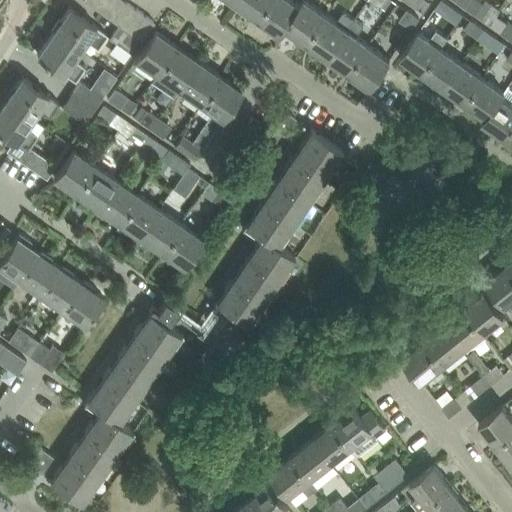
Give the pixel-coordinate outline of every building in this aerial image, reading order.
[(103,12),(110,0),(96,0),(93,6),(103,12)] [(112,19),(125,0),(124,0),(110,0),(103,12),(112,19)] [(125,0),(112,19),(118,23),(122,26),(135,7),(125,0)] [(239,0),(238,2),(259,17),(271,0),(239,0)] [(281,33),(286,27),(301,5),(300,4),(294,0),(271,0),(259,17),(281,33)] [(306,41),(326,13),(307,0),(302,0),(300,4),(301,5),(286,27),(306,41)] [(391,0),(372,0),(385,9),(391,0)] [(448,17),(455,7),(444,0),(439,0),(434,7),(448,17)] [(483,0),(482,2),(478,0),(472,0),(468,8),(476,14),(490,23),(496,14),(500,8),(488,0),(483,0)] [(107,33),(86,18),(69,7),(53,30),(80,49),(86,39),(97,47),(107,33)] [(135,7),(122,26),(132,33),(144,14),(135,7)] [(407,9),(399,19),(412,28),(419,17),(407,9)] [(337,21),(326,13),(306,41),(327,56),(347,28),(354,18),(344,11),(337,21)] [(142,39),(154,21),(144,14),(132,33),(142,39)] [(362,24),(354,18),(347,28),(327,56),(348,71),(368,43),(356,34),(362,24)] [(477,37),(484,28),(471,19),(464,28),(477,37)] [(501,31),(510,37),(511,34),(511,23),(508,21),(508,22),(501,31)] [(142,39),(132,33),(122,26),(118,23),(110,36),(133,52),(142,39)] [(504,42),(498,37),(484,28),(477,37),(491,47),(498,51),(504,42)] [(135,57),(157,72),(176,44),(154,29),(143,46),(135,57)] [(418,30),(400,56),(422,71),(440,45),(446,35),(436,29),(430,38),(418,30)] [(48,61),(54,65),(75,79),(84,66),(73,58),(80,49),(53,30),(37,53),(44,58),(43,60),(46,62),(48,61)] [(368,43),(348,71),(370,86),(387,63),(390,58),(368,43)] [(157,72),(151,81),(173,95),(179,87),(198,59),(176,44),(157,72)] [(461,60),(440,45),(422,71),(443,86),(461,60)] [(219,73),(198,59),(179,87),(200,102),(219,73)] [(461,60),(443,86),(464,101),(482,75),(461,60)] [(241,88),(219,73),(200,102),(211,109),(206,117),(198,130),(208,137),(222,117),(241,88)] [(59,101),(38,87),(21,75),(5,99),(32,117),(38,108),(49,116),(59,101)] [(501,96),(505,90),(482,75),(464,101),(486,116),(500,95),(501,96)] [(70,93),(94,109),(102,96),(79,80),(70,93)] [(505,90),(501,96),(500,95),(486,116),(482,121),(504,136),(511,124),(511,88),(508,86),(505,90)] [(107,98),(119,106),(126,95),(115,87),(107,98)] [(84,122),(94,109),(70,93),(62,106),(84,122)] [(27,148),(29,146),(37,134),(26,126),(32,117),(5,99),(0,106),(0,129),(27,148)] [(108,123),(116,111),(103,103),(96,114),(108,123)] [(146,108),(138,119),(151,128),(158,117),(146,108)] [(284,134),(295,117),(282,108),(270,125),(284,134)] [(170,125),(158,117),(151,128),(162,135),(170,125)] [(139,144),(147,133),(135,125),(127,136),(139,144)] [(336,153),(340,148),(310,127),(296,147),(301,151),(300,152),(325,170),(329,164),(331,165),(339,155),(336,153)] [(147,133),(139,144),(151,153),(159,141),(147,133)] [(181,133),(174,144),(182,150),(193,157),(194,157),(202,147),(191,140),(190,139),(181,133)] [(75,191),(95,163),(73,147),(65,159),(53,176),(75,191)] [(23,161),(46,177),(55,164),(53,163),(47,159),(32,148),(23,161)] [(288,169),(285,175),(310,192),(314,186),(316,188),(324,177),(322,175),(325,170),(300,152),(294,162),(289,159),(284,165),(288,169)] [(178,154),(170,165),(182,173),(187,166),(190,162),(178,154)] [(95,163),(75,191),(97,205),(116,177),(95,163)] [(184,195),(192,184),(199,174),(187,166),(182,173),(173,187),(184,195)] [(306,197),(310,192),(285,175),(281,180),(276,177),(269,188),(274,191),(270,197),(295,214),(299,208),(301,210),(308,199),(306,197)] [(138,192),(116,177),(97,205),(118,220),(138,192)] [(223,206),(231,195),(218,187),(211,197),(223,206)] [(140,235),(159,207),(138,192),(118,220),(140,235)] [(295,214),(270,197),(266,203),(261,199),(253,210),(258,213),(250,226),(261,233),(262,233),(276,243),(276,242),(284,230),(286,232),(294,221),(291,220),(295,214)] [(140,235),(161,250),(180,221),(159,207),(140,235)] [(180,221),(161,250),(183,265),(202,236),(182,222),(180,221)] [(243,260),(276,282),(279,277),(277,275),(284,264),(287,265),(294,254),(276,242),(276,243),(262,233),(261,233),(254,243),(259,246),(251,258),(247,255),(243,260)] [(0,263),(20,277),(38,251),(16,235),(7,248),(5,252),(0,258),(0,263)] [(41,292),(60,265),(38,251),(20,277),(41,292)] [(272,288),(276,282),(243,260),(240,265),(245,269),(237,280),(232,277),(228,282),(260,304),(264,299),(262,298),(270,286),(272,288)] [(511,307),(511,269),(506,263),(485,279),(504,302),(505,303),(507,302),(511,307)] [(41,292),(63,307),(81,281),(60,265),(41,292)] [(63,307),(84,322),(103,295),(81,281),(63,307)] [(218,309),(221,304),(246,321),(254,308),(256,310),(260,305),(228,283),(224,288),(229,291),(221,302),(216,299),(212,305),(218,309)] [(463,307),(483,331),(504,315),(484,290),(463,307)] [(157,307),(152,304),(148,310),(153,313),(145,325),(140,321),(133,332),(138,335),(134,341),(159,359),(163,353),(165,355),(173,344),(170,343),(179,330),(161,317),(167,308),(172,301),(164,297),(157,307)] [(462,347),(483,331),(463,307),(443,323),(462,347)] [(423,339),(442,363),(462,347),(443,323),(423,339)] [(19,347),(29,354),(30,354),(39,341),(18,325),(8,339),(19,347)] [(422,379),(442,363),(423,339),(402,355),(421,380),(422,379)] [(64,351),(52,343),(50,347),(39,341),(30,354),(51,369),(64,351)] [(118,363),(144,381),(148,375),(150,377),(157,366),(155,365),(159,359),(134,341),(130,347),(125,343),(118,354),(122,357),(118,363)] [(16,352),(5,344),(0,350),(0,361),(6,366),(16,373),(17,373),(25,361),(26,359),(16,352)] [(474,348),(467,353),(483,374),(491,383),(504,373),(497,363),(490,369),(474,348)] [(103,385),(128,403),(132,397),(134,399),(142,388),(140,386),(144,381),(118,363),(114,369),(110,365),(102,376),(107,379),(103,385)] [(478,393),(491,383),(483,374),(471,384),(478,393)] [(119,420),(120,420),(126,410),(124,408),(128,403),(103,385),(99,391),(94,387),(86,398),(104,411),(105,410),(119,420)] [(442,406),(449,415),(463,405),(456,396),(442,406)] [(343,434),(352,445),(358,453),(380,436),(377,433),(386,426),(371,407),(362,414),(354,404),(333,421),(343,434)] [(511,429),(511,415),(502,404),(478,423),(479,423),(480,423),(495,443),(511,429)] [(105,410),(104,411),(96,422),(92,419),(84,429),(89,433),(85,438),(110,456),(114,450),(116,452),(124,441),(122,440),(130,427),(120,420),(119,420),(105,410)] [(331,461),(352,445),(343,434),(333,421),(312,437),(331,461)] [(511,429),(495,443),(511,463),(511,429)] [(310,477),(331,461),(312,437),(291,454),(310,477)] [(74,455),(70,460),(95,478),(99,472),(101,474),(108,463),(106,462),(110,456),(85,438),(81,444),(76,441),(69,451),(74,455)] [(41,473),(54,456),(40,447),(28,463),(41,473)] [(317,486),(310,477),(291,454),(270,470),(272,473),(289,494),(301,485),(307,493),(317,486)] [(370,468),(379,480),(387,489),(408,473),(408,472),(396,457),(384,466),(379,460),(370,468)] [(83,494),(86,496),(93,485),(91,483),(95,478),(70,460),(66,466),(61,463),(50,479),(79,499),(83,494)] [(411,500),(418,509),(450,484),(434,463),(410,482),(419,493),(411,500)] [(255,493),(248,499),(258,511),(279,511),(288,505),(279,494),(281,493),(277,488),(275,490),(269,482),(268,480),(262,478),(253,485),(253,491),(255,493)] [(382,493),(387,489),(379,480),(375,484),(359,496),(366,506),(382,493)] [(457,511),(467,505),(450,484),(418,509),(417,511),(457,511)] [(348,505),(343,499),(340,496),(331,504),(337,511),(357,511),(366,506),(359,496),(348,505)] [(230,511),(258,511),(248,499),(230,511)]
